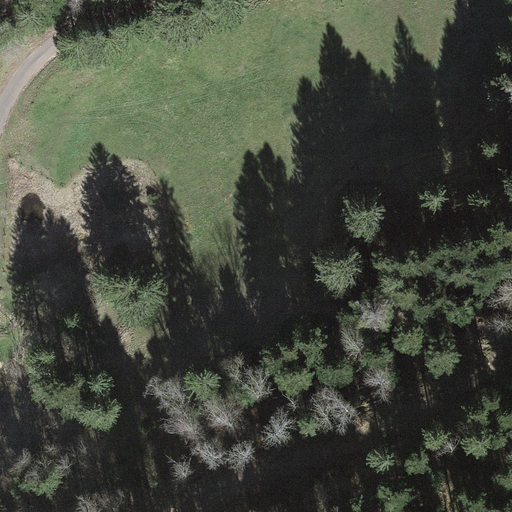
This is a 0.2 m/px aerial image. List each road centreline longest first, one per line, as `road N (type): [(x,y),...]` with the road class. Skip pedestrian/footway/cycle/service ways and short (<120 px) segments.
road 1 (track): [(179,511),(391,419),(511,352)]
road 2 (unclassified): [(0,110),(47,46),(150,0)]
